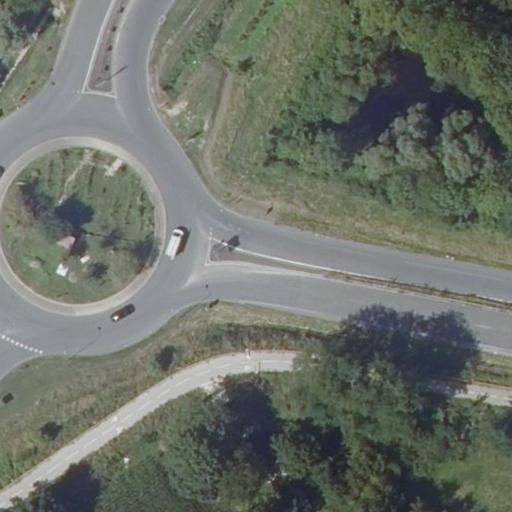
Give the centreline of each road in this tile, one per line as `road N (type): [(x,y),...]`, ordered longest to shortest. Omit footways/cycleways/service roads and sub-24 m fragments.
road 1 (trunk): [(172,281),(312,296),(511,333)]
road 2 (trunk): [(511,288),(312,254),(185,210)]
road 3 (secondary): [(137,135),(131,42),(151,0)]
road 4 (secondary): [(98,0),(77,63),(40,124)]
road 5 (secondary): [(62,335),(123,326),(172,281)]
